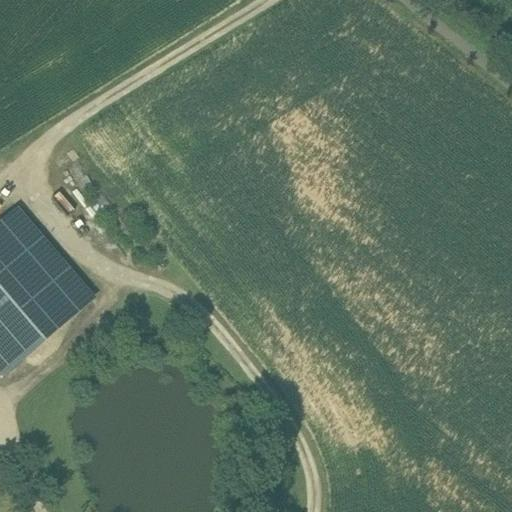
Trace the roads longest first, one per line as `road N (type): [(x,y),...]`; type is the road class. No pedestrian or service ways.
road 1 (track): [(324,511),(302,435),(273,394),(169,285),(106,267),(13,181)]
road 2 (track): [(263,0),(53,131),(13,181)]
